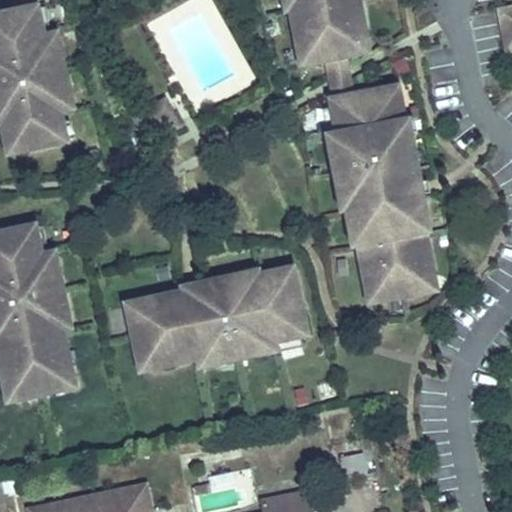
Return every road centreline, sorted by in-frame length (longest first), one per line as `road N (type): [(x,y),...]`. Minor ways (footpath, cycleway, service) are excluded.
road 1 (residential): [(511,301),(485,328),(459,390),(473,511)]
road 2 (residential): [(453,0),(476,97),(511,140)]
